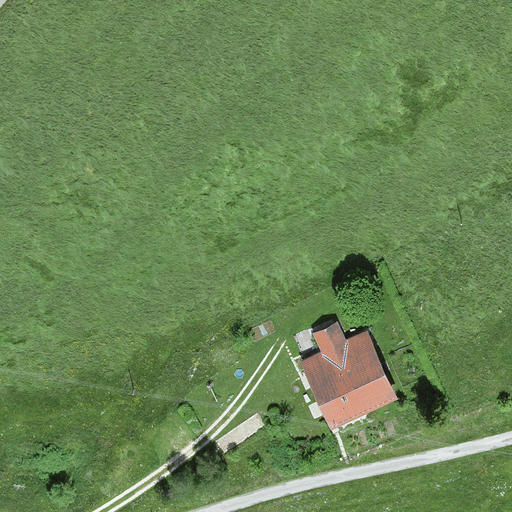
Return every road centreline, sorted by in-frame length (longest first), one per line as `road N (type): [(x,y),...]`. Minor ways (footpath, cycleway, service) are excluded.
road 1 (residential): [(204,511),(511,440)]
road 2 (track): [(118,511),(196,460),(250,407)]
